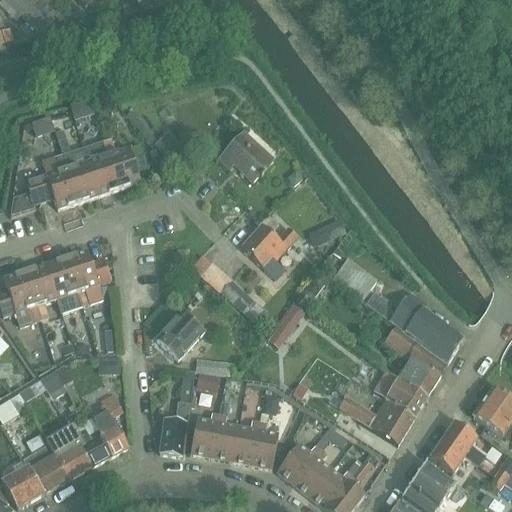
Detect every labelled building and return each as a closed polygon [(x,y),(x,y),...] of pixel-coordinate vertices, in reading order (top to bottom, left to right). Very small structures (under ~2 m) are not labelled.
[(85,0),(81,0),(78,3),(85,9),(90,4),(85,0)] [(152,150),(154,148),(175,172),(189,161),(168,136),(158,145),(132,115),(125,120),(152,150)] [(50,121),(31,127),(36,142),(54,136),(50,121)] [(63,135),(55,137),(58,145),(66,143),(63,135)] [(261,177),(273,165),(243,137),(219,162),(230,173),(234,169),(253,186),(259,180),(261,182),(263,179),(261,177)] [(103,145),(119,194),(140,187),(136,175),(148,171),(141,148),(115,157),(111,143),(103,145)] [(96,148),(83,152),(99,201),(119,194),(103,145),(96,148)] [(70,156),(62,159),(78,207),(99,201),(83,152),(70,156)] [(155,152),(148,155),(151,162),(158,160),(155,152)] [(57,214),(78,207),(62,159),(41,165),(46,180),(26,186),(33,209),(53,203),(57,214)] [(291,178),(290,185),(294,189),(303,182),(296,174),(291,178)] [(339,226),(325,233),(330,243),(344,236),(339,226)] [(278,243),(264,229),(242,252),(263,272),(272,262),(276,265),(298,240),(288,232),(278,243)] [(66,262),(82,311),(103,304),(98,290),(111,286),(104,262),(91,267),(87,255),(66,262)] [(347,261),(331,281),(361,304),(369,294),(377,283),(347,261)] [(45,269),(57,304),(57,303),(62,318),(82,311),(66,262),(45,269)] [(25,276),(41,325),(48,322),(44,308),(57,304),(45,269),(25,276)] [(20,332),(41,325),(25,276),(3,283),(7,294),(0,296),(0,319),(2,318),(3,321),(15,317),(20,332)] [(313,282),(305,294),(314,300),(323,289),(313,282)] [(232,284),(220,296),(220,297),(244,318),(255,305),(232,284)] [(374,296),(366,308),(396,331),(447,368),(462,345),(422,315),(426,311),(410,299),(409,299),(395,318),(388,313),(391,310),(374,296)] [(292,310),(276,332),(287,339),(303,317),(292,310)] [(184,316),(157,345),(179,364),(205,336),(184,316)] [(411,363),(440,380),(447,368),(396,331),(383,347),(404,363),(407,359),(411,363)] [(116,344),(106,345),(107,356),(118,355),(116,344)] [(89,348),(75,348),(75,357),(89,357),(89,348)] [(119,363),(109,364),(109,373),(112,377),(120,377),(119,363)] [(219,379),(232,381),(234,367),(197,363),(196,377),(198,377),(219,379)] [(411,363),(398,383),(427,401),(440,380),(411,363)] [(40,384),(52,403),(66,394),(58,380),(59,379),(56,374),(40,384)] [(372,395),(385,404),(386,403),(414,421),(427,401),(398,383),(384,374),(381,379),(372,395)] [(175,421),(181,422),(180,427),(165,424),(161,458),(183,461),(183,460),(184,460),(184,457),(183,457),(189,417),(189,416),(193,385),(194,383),(193,383),(194,376),(184,375),(183,384),(179,406),(177,406),(175,421)] [(198,377),(196,389),(217,393),(219,379),(198,377)] [(307,393),(299,388),(292,398),(300,403),(307,393)] [(19,397),(25,407),(35,401),(29,391),(19,397)] [(511,447),(511,399),(506,396),(503,399),(493,392),(473,421),(511,447)] [(28,412),(25,407),(19,397),(0,408),(0,424),(2,428),(28,412)] [(265,397),(262,414),(274,416),(277,399),(265,397)] [(334,398),(329,406),(338,412),(343,404),(342,403),(334,398)] [(89,416),(98,433),(99,432),(114,459),(126,452),(109,422),(120,416),(111,400),(100,406),(102,409),(89,416)] [(343,404),(338,412),(357,424),(396,449),(414,421),(386,403),(385,404),(376,420),(345,401),(343,404)] [(189,459),(210,463),(218,419),(211,417),(209,425),(196,423),(189,459)] [(218,419),(210,463),(230,467),(237,431),(225,428),(226,420),(218,419)] [(237,431),(230,467),(250,471),(259,427),(251,425),(250,433),(237,431)] [(259,427),(250,471),(271,474),(278,439),(265,436),(266,428),(259,427)] [(442,445),(464,461),(465,460),(478,469),(484,460),(471,451),(477,443),(454,427),(442,445)] [(48,450),(68,485),(97,468),(79,437),(78,438),(74,431),(46,446),(48,450)] [(79,437),(97,468),(114,459),(99,432),(98,433),(88,438),(85,434),(79,437)] [(276,477),(293,490),(320,455),(329,445),(329,444),(335,436),(329,432),(314,451),(309,457),(299,449),(276,477)] [(329,444),(329,445),(341,452),(347,444),(335,436),(329,444)] [(442,445),(429,463),(452,479),(464,461),(442,445)] [(23,464),(42,499),(68,485),(48,450),(23,464)] [(320,455),(293,490),(309,503),(331,474),(321,466),(326,460),(320,455)] [(511,462),(508,460),(493,481),(504,488),(511,493),(511,481),(510,479),(511,475),(511,462)] [(23,464),(1,476),(6,484),(2,486),(15,511),(18,511),(42,499),(23,464)] [(331,474),(309,503),(320,511),(327,511),(360,470),(355,466),(346,476),(341,482),(331,474)] [(426,467),(401,503),(413,511),(438,511),(456,488),(426,467)] [(353,479),(327,511),(354,511),(364,500),(353,492),(358,485),(359,484),(353,479)] [(493,481),(488,489),(498,497),(504,488),(493,481)] [(487,510),(492,502),(485,498),(480,505),(487,510)]
